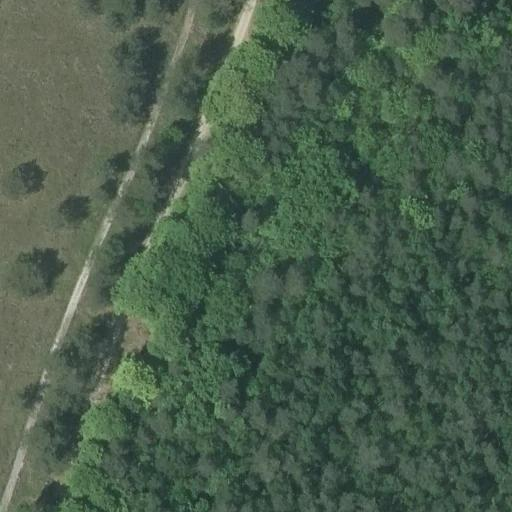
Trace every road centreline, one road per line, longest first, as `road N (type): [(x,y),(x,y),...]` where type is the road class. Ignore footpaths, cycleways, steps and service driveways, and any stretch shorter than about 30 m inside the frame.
road 1 (track): [(63,511),(79,415),(206,137),(250,0)]
road 2 (unknown): [(191,0),(0,508)]
